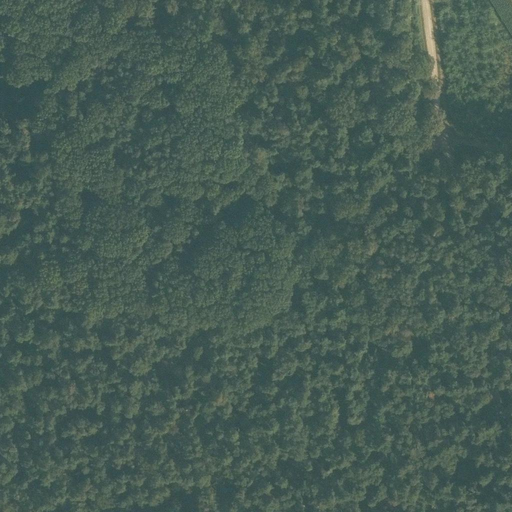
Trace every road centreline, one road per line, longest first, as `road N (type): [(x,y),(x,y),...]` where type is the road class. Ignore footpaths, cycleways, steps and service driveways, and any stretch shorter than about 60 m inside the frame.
road 1 (track): [(443,145),(0,505)]
road 2 (track): [(106,0),(443,145)]
road 3 (track): [(511,283),(443,145)]
road 4 (track): [(428,0),(443,145)]
